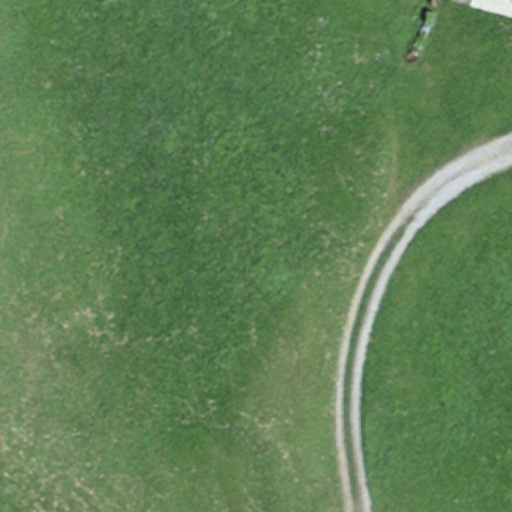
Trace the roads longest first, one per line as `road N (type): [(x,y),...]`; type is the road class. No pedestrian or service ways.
road 1 (track): [(349,511),(345,367),(378,258),(452,162),(511,143)]
road 2 (track): [(441,0),(421,76),(429,129),(452,162)]
